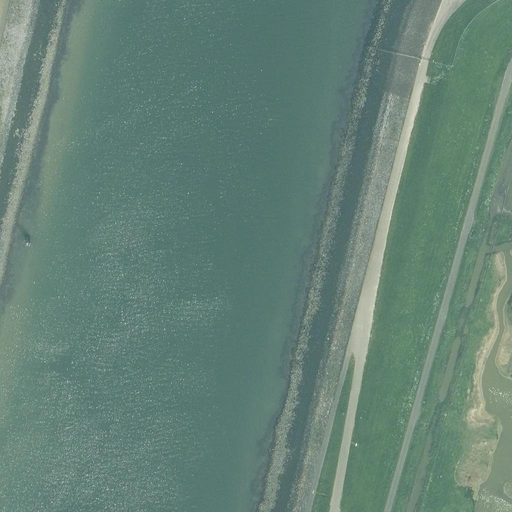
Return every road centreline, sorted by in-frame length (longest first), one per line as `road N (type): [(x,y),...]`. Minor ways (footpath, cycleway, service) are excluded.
road 1 (unclassified): [(334,511),(379,250),(427,60)]
road 2 (unclassified): [(389,511),(511,72)]
